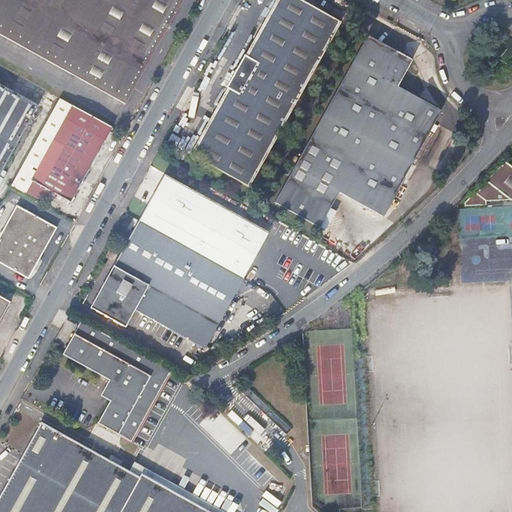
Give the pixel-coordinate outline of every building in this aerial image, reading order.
[(0,0),(0,34),(125,104),(181,0),(0,0)] [(222,69),(177,148),(238,182),(328,15),(301,0),(259,0),(225,61),(224,60),(220,68),(222,69)] [(365,35),(272,202),(316,226),(335,191),(379,216),(438,111),(394,86),(409,60),(365,35)] [(0,172),(37,106),(0,84),(0,172)] [(65,118),(31,179),(71,201),(105,140),(65,118)] [(511,167),(504,161),(465,203),(465,206),(486,205),(486,201),(510,200),(511,199),(511,167)] [(164,175),(90,307),(125,327),(134,311),(203,349),(268,233),(257,227),(258,224),(240,213),(238,216),(164,175)] [(17,206),(0,236),(0,263),(28,278),(56,228),(17,206)] [(116,385),(108,400),(96,422),(98,423),(121,437),(130,442),(169,371),(80,321),(62,354),(107,380),(116,385)] [(243,394),(286,436),(292,431),(248,389),(243,394)] [(0,511),(205,511),(139,474),(136,478),(116,467),(40,424),(0,495),(0,511)]
